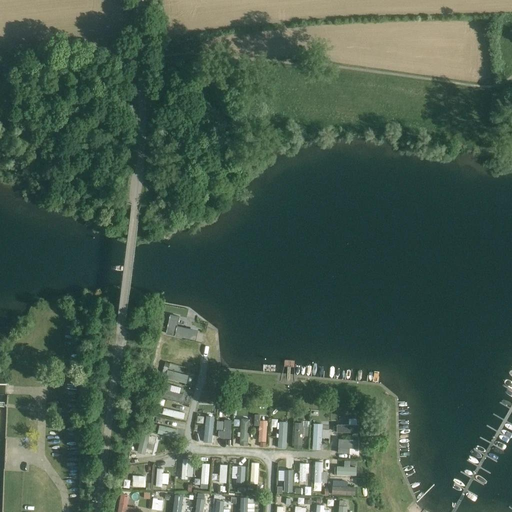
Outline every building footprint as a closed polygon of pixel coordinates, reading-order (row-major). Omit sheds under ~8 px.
[(179,317),(170,315),(166,334),(187,339),(189,329),(177,326),(179,317)] [(192,366),(195,354),(176,349),(173,360),(192,366)] [(167,369),(165,377),(186,383),(188,374),(167,369)] [(191,393),(171,389),(172,385),(165,383),(162,396),(183,401),(185,395),(190,397),(191,393)] [(163,407),(162,414),(183,418),(185,412),(163,407)] [(267,441),(268,420),(260,420),(260,413),(254,413),(254,424),(259,424),(258,441),(267,441)] [(196,422),(203,424),(205,416),(198,414),(196,422)] [(214,442),(214,415),(205,414),(204,441),(214,442)] [(357,431),(357,417),(349,417),(349,423),(337,423),(337,431),(357,431)] [(241,418),(241,443),(248,444),(249,418),(241,418)] [(218,419),(218,437),(231,437),(232,419),(218,419)] [(278,447),(287,448),(288,420),(272,419),(271,427),(279,427),(278,447)] [(308,421),(294,421),(294,448),(303,448),(303,435),(308,435),(308,421)] [(322,449),(323,422),(314,422),(313,449),(322,449)] [(158,432),(179,438),(181,430),(159,424),(158,432)] [(149,454),(152,435),(142,433),(141,439),(134,437),(133,443),(139,444),(137,452),(149,454)] [(358,452),(358,440),(346,440),(346,452),(358,452)] [(182,458),(182,478),(192,478),(192,458),(182,458)] [(252,461),(250,483),(257,484),(260,462),(252,461)] [(328,482),(328,471),(323,471),(323,461),(315,461),(314,490),(321,490),(322,482),(328,482)] [(201,478),(195,478),(195,486),(208,486),(209,462),(202,462),(201,478)] [(299,481),(309,481),(310,463),(300,462),(299,481)] [(227,491),(227,464),(219,463),(219,491),(227,491)] [(245,482),(246,465),(237,465),(237,482),(245,482)] [(337,466),(337,474),(357,475),(357,466),(337,466)] [(168,483),(169,470),(156,470),(156,486),(163,487),(163,483),(168,483)] [(145,487),(145,475),(132,475),(132,487),(145,487)] [(356,486),(348,486),(348,481),(332,480),(332,494),(356,495),(356,486)] [(174,509),(186,511),(188,494),(176,492),(174,509)] [(134,511),(134,506),(127,506),(128,493),(119,493),(118,511),(134,511)] [(254,511),(254,502),(248,502),(248,497),(241,496),(240,511),(254,511)] [(162,510),(163,498),(152,498),(152,509),(162,510)] [(195,511),(203,511),(205,500),(196,499),(195,511)] [(228,511),(229,502),(215,501),(214,511),(228,511)]
